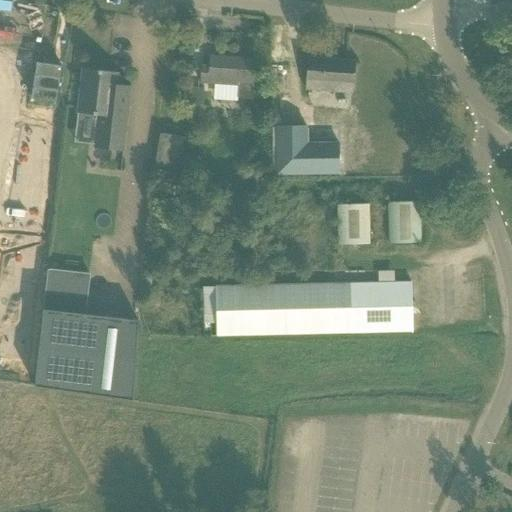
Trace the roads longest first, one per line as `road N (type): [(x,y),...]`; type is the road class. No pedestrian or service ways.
road 1 (residential): [(511,263),(485,183),(505,118)]
road 2 (residential): [(462,511),(511,387)]
